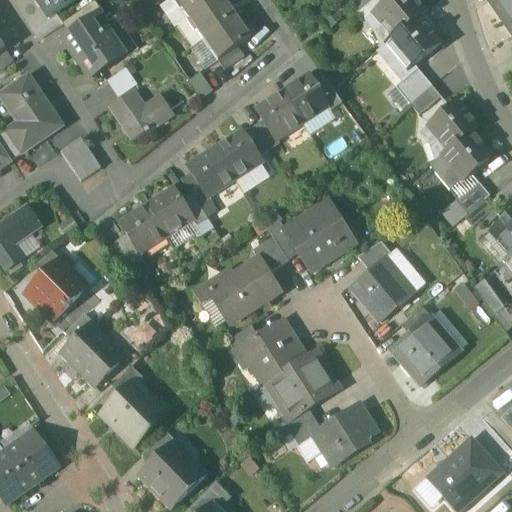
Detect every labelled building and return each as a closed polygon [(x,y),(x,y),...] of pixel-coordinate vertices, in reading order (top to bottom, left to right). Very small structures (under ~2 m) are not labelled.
[(34,0),(49,21),(79,0),(34,0)] [(174,29),(176,27),(188,19),(175,0),(169,0),(159,8),(174,29)] [(175,0),(188,19),(215,0),(175,0)] [(215,0),(188,19),(203,40),(236,18),(223,0),(215,0)] [(352,0),(350,2),(360,14),(377,0),(352,0)] [(377,0),(360,14),(365,21),(372,15),(388,2),(386,0),(377,0)] [(372,15),(393,39),(418,18),(424,13),(413,0),(389,0),(388,2),(372,15)] [(511,0),(490,0),(488,1),(511,34),(511,0)] [(62,26),(69,36),(97,16),(98,18),(103,15),(95,3),(62,26)] [(393,39),(372,15),(365,21),(375,32),(380,50),(386,45),(393,39)] [(77,65),(88,81),(118,60),(110,49),(117,45),(98,18),(97,16),(69,36),(64,39),(80,63),(77,65)] [(250,39),(236,18),(203,40),(218,62),(237,48),(250,39)] [(440,44),(418,18),(393,39),(386,45),(408,71),(413,66),(440,44)] [(203,40),(188,19),(176,27),(191,49),(203,40)] [(60,41),(77,65),(80,63),(64,39),(60,41)] [(218,62),(203,40),(191,49),(190,49),(205,71),(218,62)] [(124,56),(117,45),(110,49),(118,60),(124,56)] [(417,70),(413,66),(408,71),(386,45),(380,50),(376,53),(401,83),(417,70)] [(218,62),(224,72),(244,58),(237,48),(218,62)] [(0,55),(0,73),(13,64),(5,52),(0,55)] [(106,83),(118,100),(137,87),(125,70),(106,83)] [(395,88),(409,106),(431,87),(417,70),(401,83),(395,88)] [(188,82),(200,100),(212,92),(200,74),(188,82)] [(309,76),(282,94),(302,125),(327,109),(329,108),(314,85),(309,76)] [(9,140),(21,157),(62,129),(28,78),(0,96),(0,99),(16,123),(22,119),(27,127),(11,139),(9,140)] [(314,85),(329,108),(340,101),(332,90),(324,78),(314,85)] [(440,98),(431,87),(409,106),(418,116),(440,98)] [(403,111),(409,106),(395,88),(388,94),(403,111)] [(110,109),(132,142),(145,134),(146,135),(173,117),(161,99),(144,110),(133,93),(110,109)] [(275,142),(302,125),(282,94),(255,111),(261,121),(275,142)] [(427,127),(448,152),(471,133),(477,128),(456,103),(427,127)] [(335,120),(327,109),(302,125),(310,137),(335,120)] [(17,125),(6,133),(11,139),(27,127),(22,119),(16,123),(17,125)] [(261,121),(251,127),(265,149),(275,142),(261,121)] [(255,155),(265,149),(251,127),(241,134),(255,155)] [(428,144),(435,163),(442,157),(448,152),(427,127),(419,134),(428,144)] [(0,136),(0,147),(11,164),(21,157),(9,140),(11,139),(6,133),(0,136)] [(491,158),(471,133),(448,152),(442,157),(462,182),(472,174),(491,158)] [(241,134),(214,151),(234,182),(261,165),(255,155),(241,134)] [(100,171),(93,161),(87,151),(80,141),(60,154),(67,164),(74,174),(80,184),(100,171)] [(0,170),(11,164),(0,147),(0,170)] [(209,199),(234,182),(214,151),(187,168),(191,174),(207,200),(209,199)] [(462,182),(442,157),(435,163),(430,167),(450,192),(462,182)] [(261,165),(234,182),(243,196),(269,179),(261,165)] [(181,181),(187,190),(197,206),(207,200),(191,174),(181,181)] [(458,203),(480,184),(472,174),(462,182),(450,192),(457,201),(458,203)] [(458,203),(468,215),(486,200),(491,196),(480,184),(458,203)] [(203,215),(197,206),(187,190),(177,196),(193,222),(203,215)] [(173,191),(147,208),(166,239),(170,237),(193,222),(177,196),(173,191)] [(197,206),(203,215),(206,219),(218,212),(209,199),(207,200),(197,206)] [(495,211),(486,200),(468,215),(478,226),(495,211)] [(458,203),(457,201),(441,215),(452,228),(468,215),(458,203)] [(299,256),(311,275),(347,252),(331,226),(339,221),(328,203),(284,231),(283,232),(299,256)] [(141,256),(166,239),(147,208),(120,225),(127,237),(140,257),(141,256)] [(26,209),(16,215),(0,226),(0,265),(5,273),(23,261),(15,248),(31,237),(41,230),(26,209)] [(268,232),(280,224),(282,223),(274,210),(261,220),(268,232)] [(203,215),(193,222),(203,237),(213,231),(206,219),(203,215)] [(511,215),(490,233),(511,258),(511,257),(511,215)] [(331,226),(347,252),(356,246),(339,221),(331,226)] [(198,241),(203,237),(193,222),(170,237),(179,249),(196,238),(198,241)] [(280,224),(268,232),(273,239),(288,263),(299,256),(283,232),(284,231),(280,224)] [(480,242),(501,266),(505,263),(511,258),(490,233),(480,242)] [(130,264),(132,268),(144,260),(141,256),(140,257),(127,237),(117,244),(130,264)] [(288,263),(273,239),(253,251),(259,260),(269,275),(288,263)] [(106,250),(119,271),(130,264),(117,244),(106,250)] [(353,262),(365,276),(382,262),(391,255),(382,244),(353,262)] [(396,275),(414,296),(426,286),(397,250),(391,255),(382,262),(394,277),(396,275)] [(32,268),(42,279),(59,262),(50,253),(32,268)] [(212,300),(226,322),(260,300),(264,305),(281,294),(269,275),(259,260),(235,275),(207,293),(212,300)] [(25,296),(53,324),(80,298),(63,280),(70,273),(59,262),(42,279),(25,296)] [(350,289),(378,323),(397,307),(398,309),(414,296),(396,275),(394,277),(382,262),(365,276),(350,289)] [(511,271),(505,263),(501,266),(493,273),(511,295),(511,271)] [(201,307),(212,300),(207,293),(235,275),(230,268),(192,293),(201,307)] [(474,289),(493,317),(504,309),(484,281),(474,289)] [(90,291),(73,311),(82,319),(100,298),(90,291)] [(212,300),(201,307),(216,328),(224,324),(226,322),(212,300)] [(265,307),(264,305),(260,300),(226,322),(224,324),(229,330),(265,307)] [(402,327),(410,337),(424,324),(431,318),(423,309),(402,327)] [(511,328),(511,320),(504,309),(493,317),(505,334),(511,328)] [(424,324),(454,360),(469,347),(439,311),(431,318),(424,324)] [(65,337),(73,345),(91,328),(92,328),(93,326),(84,317),(65,337)] [(260,363),(272,381),(305,360),(281,323),(255,339),(234,353),(246,372),(248,370),(260,363)] [(391,352),(421,388),(454,360),(424,324),(410,337),(391,352)] [(62,356),(94,390),(124,361),(92,328),(91,328),(73,345),(62,356)] [(227,343),(234,353),(255,339),(249,329),(227,343)] [(316,353),(305,360),(272,381),(268,384),(288,415),(292,422),(308,412),(340,391),(316,353)] [(261,388),(268,384),(272,381),(260,363),(248,370),(261,388)] [(112,389),(120,398),(135,383),(139,388),(145,383),(132,369),(112,389)] [(121,438),(133,450),(162,422),(143,403),(149,397),(139,388),(135,383),(120,398),(101,417),(111,427),(112,426),(123,437),(121,438)] [(268,384),(261,388),(251,395),(258,405),(273,407),(281,420),(288,415),(268,384)] [(167,416),(149,397),(143,403),(162,422),(167,416)] [(323,454),(332,469),(348,459),(347,457),(358,450),(356,447),(376,434),(359,407),(321,432),(312,438),(323,454)] [(511,432),(511,409),(501,420),(511,432)] [(280,420),(291,437),(314,422),(308,412),(292,422),(288,415),(281,420),(280,420)] [(321,432),(314,422),(291,437),(298,448),(312,438),(321,432)] [(25,428),(1,446),(7,454),(8,454),(9,455),(31,439),(30,438),(31,437),(25,428)] [(33,439),(43,453),(54,446),(43,431),(33,439)] [(146,454),(154,463),(168,450),(168,451),(175,444),(166,435),(146,454)] [(8,454),(7,454),(31,487),(32,486),(31,485),(53,470),(53,471),(55,470),(43,453),(33,439),(31,437),(30,438),(31,439),(9,455),(8,454)] [(298,448),(291,437),(282,442),(290,453),(298,449),(306,464),(323,454),(312,438),(298,448)] [(427,482),(453,511),(458,511),(499,476),(473,446),(445,471),(442,468),(427,482)] [(139,478),(171,511),(206,478),(191,463),(186,469),(168,451),(168,450),(154,463),(139,478)] [(0,498),(5,505),(31,487),(7,454),(0,459),(0,498)] [(191,510),(192,511),(205,511),(207,510),(208,511),(220,500),(211,490),(191,510)]
